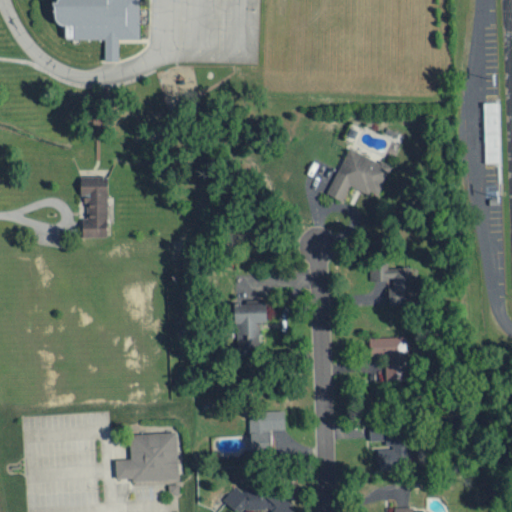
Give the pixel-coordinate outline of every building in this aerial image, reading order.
[(118,62),(118,40),(138,40),(138,0),(55,0),(56,27),(62,27),(62,44),(104,44),(104,63),(118,62)] [(484,100),(486,161),(500,160),(498,100),(484,100)] [(326,189),(342,198),(352,182),(368,191),(370,188),(377,193),(393,164),(382,156),(379,159),(350,145),(326,189)] [(81,175),(82,201),(88,201),(89,216),(83,216),(84,235),(109,234),(107,174),(81,175)] [(369,269),(369,279),(394,277),(394,284),(388,284),(388,302),(413,302),(413,264),(369,265),(369,269)] [(269,300),(236,301),(238,345),(260,344),(260,320),(270,320),(269,300)] [(368,336),(369,354),(383,354),(384,380),(406,379),(405,334),(368,336)] [(285,409),(250,410),(251,454),(273,453),(273,428),(285,427),(285,409)] [(369,438),(384,437),(383,419),(369,419),(369,438)] [(376,445),(376,468),(410,467),(410,428),(386,428),(386,445),(376,445)] [(174,430),(129,433),(129,459),(116,460),(116,479),(131,478),(131,483),(177,480),(174,430)] [(222,498),(239,511),(244,505),(253,511),(254,511),(261,504),(270,511),(290,511),(296,506),(271,485),(262,495),(247,483),(241,489),(234,483),(222,498)]
